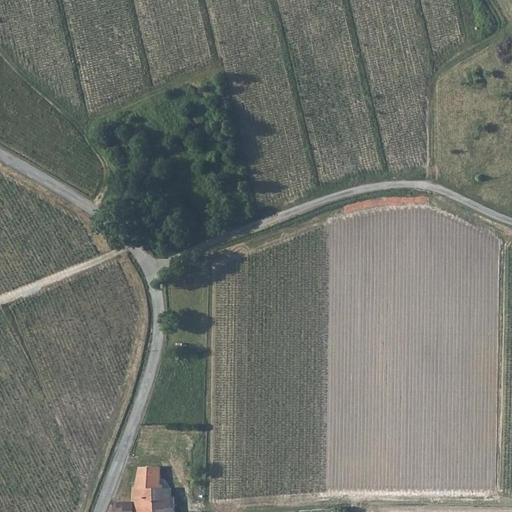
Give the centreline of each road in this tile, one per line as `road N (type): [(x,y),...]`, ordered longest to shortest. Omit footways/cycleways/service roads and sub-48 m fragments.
road 1 (residential): [(99,511),(159,332),(151,269),(122,231),(0,154)]
road 2 (track): [(138,250),(0,306)]
